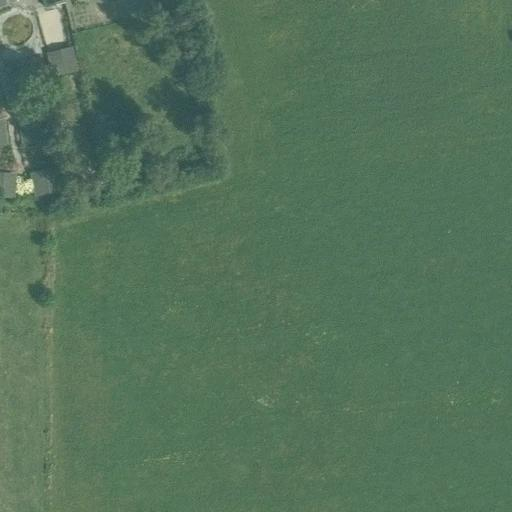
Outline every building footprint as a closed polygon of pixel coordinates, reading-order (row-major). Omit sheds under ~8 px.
[(45,43),(37,0),(15,0),(24,47),(45,43)] [(63,0),(42,0),(44,9),(65,4),(63,0)] [(76,73),(72,54),(48,60),(53,79),(76,73)] [(13,79),(20,98),(42,89),(35,71),(13,79)] [(45,125),(21,128),(24,148),(48,144),(45,125)] [(37,200),(60,194),(55,175),(32,181),(37,200)] [(0,200),(13,201),(14,181),(0,180),(0,200)]
